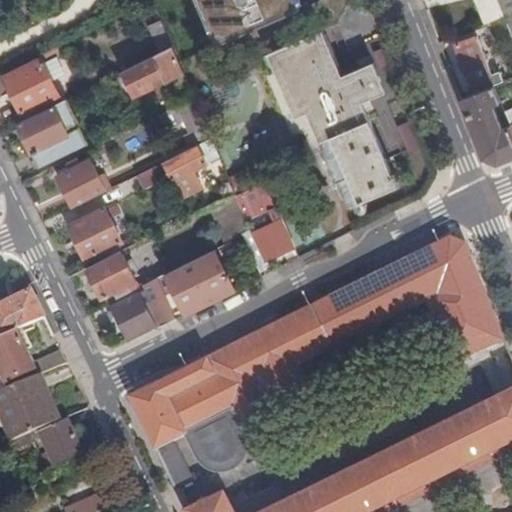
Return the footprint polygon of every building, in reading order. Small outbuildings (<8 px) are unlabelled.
[(196,0),(211,33),(286,0),(196,0)] [(473,0),(483,24),(503,17),(496,0),(473,0)] [(511,0),(496,0),(503,17),(511,37),(511,0)] [(170,42),(161,21),(149,25),(157,46),(170,42)] [(329,29),(273,50),(298,113),(309,110),(347,206),(398,186),(397,182),(400,181),(397,172),(393,174),(365,102),(391,91),(379,61),(347,74),(329,29)] [(476,84),(478,91),(492,85),(500,82),(497,73),(492,75),(476,37),(456,45),(471,85),(476,84)] [(182,72),(171,46),(121,71),(134,96),(182,72)] [(57,95),(39,58),(3,76),(21,113),(57,95)] [(234,82),(215,88),(225,119),(244,113),(234,82)] [(478,91),(460,98),(484,158),(498,163),(511,156),(511,129),(510,126),(502,128),(492,105),(499,102),(492,85),(478,91)] [(177,104),(184,118),(191,132),(205,125),(193,96),(177,104)] [(65,99),(17,124),(39,167),(87,143),(65,99)] [(177,104),(157,114),(164,129),(184,118),(177,104)] [(413,121),(400,127),(412,155),(425,149),(413,121)] [(210,138),(205,125),(191,132),(185,135),(191,148),(210,138)] [(204,160),(217,155),(210,138),(191,148),(137,175),(143,189),(169,175),(181,197),(200,187),(192,171),(206,164),(204,160)] [(59,177),(73,206),(110,187),(103,174),(98,177),(91,160),(79,166),(77,161),(69,164),(72,169),(59,177)] [(240,210),(234,196),(234,193),(209,206),(224,241),(238,235),(229,215),(240,210)] [(121,241),(104,208),(69,226),(85,259),(121,241)] [(238,235),(249,230),(240,210),(229,215),(238,235)] [(266,260),(293,247),(281,220),(256,233),(266,260)] [(131,396),(176,488),(186,483),(177,465),(183,462),(177,449),(173,451),(169,443),(187,434),(198,457),(201,460),(209,467),(216,469),(223,469),(231,468),(238,464),(242,460),(246,453),(247,449),(248,440),(245,431),(316,395),(300,364),(430,300),(455,361),(505,341),(467,244),(452,238),(131,396)] [(175,318),(234,289),(215,249),(155,278),(175,318)] [(119,250),(86,266),(102,297),(114,291),(117,297),(138,287),(119,250)] [(162,325),(175,318),(155,278),(141,285),(154,310),(149,313),(139,293),(112,308),(128,339),(156,326),(154,322),(158,320),(162,325)] [(44,318),(31,290),(6,304),(0,305),(0,336),(16,329),(44,318)] [(0,391),(21,382),(19,378),(35,370),(37,375),(38,374),(66,363),(60,350),(31,362),(16,329),(0,336),(0,391)] [(0,391),(0,427),(5,426),(11,440),(32,431),(38,429),(60,419),(38,374),(37,375),(21,382),(0,391)] [(225,493),(188,511),(187,511),(388,511),(511,451),(511,392),(282,506),(273,489),(233,509),(225,493)] [(32,431),(35,439),(40,436),(53,466),(82,454),(67,421),(40,433),(38,429),(32,431)] [(11,440),(8,442),(10,449),(35,439),(32,431),(11,440)] [(62,511),(96,511),(117,503),(112,489),(62,511)]
